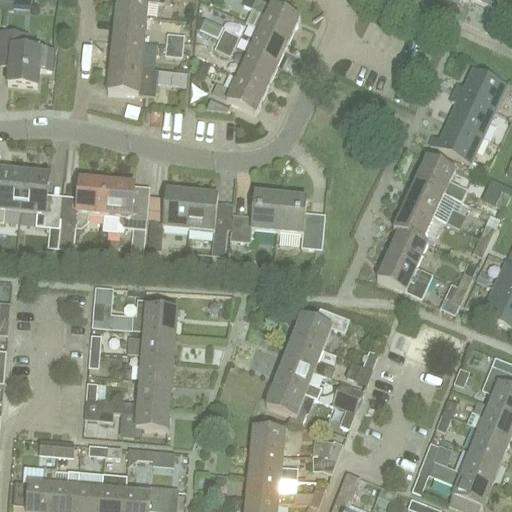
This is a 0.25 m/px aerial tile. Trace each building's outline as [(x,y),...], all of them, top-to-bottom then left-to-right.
[(31,0),(0,0),(0,12),(30,16),(31,0)] [(164,0),(117,0),(117,3),(115,17),(146,21),(147,6),(163,8),(164,0)] [(173,0),(173,8),(194,10),(195,0),(173,0)] [(475,0),(472,6),(497,18),(504,0),(475,0)] [(260,34),(288,48),(299,23),(270,10),(270,11),(256,4),(251,14),(266,21),(260,34)] [(143,47),(146,21),(115,17),(112,44),(143,47)] [(219,45),(234,52),(239,42),(224,34),(219,45)] [(277,72),(288,48),(260,34),(249,59),(277,72)] [(56,56),(40,54),(25,53),(27,40),(0,37),(0,71),(8,72),(6,88),(36,92),(38,77),(54,79),(56,56)] [(166,50),(183,52),(184,41),(167,39),(166,50)] [(140,74),(143,47),(112,44),(109,71),(140,74)] [(230,62),(234,52),(219,45),(214,55),(230,62)] [(182,63),(183,52),(166,50),(164,61),(182,63)] [(266,95),(277,72),(249,59),(238,82),(266,95)] [(157,76),(140,74),(109,71),(107,88),(106,97),(138,101),(137,100),(144,101),(153,102),(155,90),(157,76)] [(454,98),(494,116),(506,90),(473,74),(464,93),(458,90),(454,98)] [(254,120),(266,95),(238,82),(231,96),(216,89),(211,99),(227,107),(229,108),(254,120)] [(482,142),(494,116),(454,98),(451,106),(457,109),(449,127),(482,142)] [(472,166),(482,142),(449,127),(440,145),(434,142),(430,150),(459,164),(470,169),(472,166)] [(468,196),(449,187),(455,174),(427,161),(416,185),(461,206),(468,196)] [(20,217),(23,179),(6,177),(0,176),(0,228),(2,229),(3,216),(20,217)] [(59,234),(60,223),(62,201),(45,200),(47,181),(23,179),(20,217),(35,219),(34,231),(50,233),(59,234)] [(103,221),(107,187),(79,184),(77,203),(75,225),(60,223),(59,234),(57,253),(72,255),(74,234),(81,235),(88,230),(89,220),(103,221)] [(511,194),(511,193),(489,184),(480,204),(503,215),(511,194)] [(460,207),(461,206),(416,185),(404,210),(432,223),(444,229),(451,214),(456,217),(460,207)] [(146,221),(131,219),(133,193),(134,189),(107,187),(103,221),(119,223),(118,228),(123,234),(132,235),(130,261),(142,262),(145,233),(146,224),(146,221)] [(146,221),(148,203),(148,195),(133,193),(131,219),(146,221)] [(188,236),(192,198),(166,195),(165,205),(163,226),(150,224),(147,254),(160,256),(162,233),(188,236)] [(217,200),(192,198),(188,236),(215,238),(213,262),(225,263),(227,237),(231,237),(231,233),(214,231),(216,210),(217,200)] [(276,238),(280,201),(254,198),(252,215),(251,222),(232,220),(231,233),(231,237),(230,246),(249,248),(251,236),(276,238)] [(77,203),(62,201),(60,223),(75,225),(77,203)] [(280,201),(276,238),(302,241),(301,253),(321,255),(324,220),(310,219),(304,218),(305,203),(280,201)] [(146,224),(150,224),(163,226),(165,205),(148,203),(146,221),(146,224)] [(231,233),(232,220),(233,212),(216,210),(214,231),(231,233)] [(421,246),(432,223),(404,210),(394,233),(399,236),(421,246)] [(451,214),(444,229),(460,236),(466,222),(456,217),(451,214)] [(119,223),(103,221),(102,237),(123,239),(123,234),(118,228),(119,223)] [(433,252),(444,229),(432,223),(421,246),(427,248),(433,252)] [(478,244),(487,248),(494,234),(484,230),(478,244)] [(59,234),(50,233),(48,252),(57,253),(59,234)] [(427,248),(421,246),(399,236),(387,259),(415,272),(427,248)] [(484,255),(487,248),(478,244),(472,258),(481,262),(484,255)] [(376,284),(404,297),(422,305),(433,281),(415,272),(387,259),(376,284)] [(142,262),(130,261),(129,273),(141,273),(142,262)] [(511,268),(507,266),(495,292),(511,300),(511,268)] [(468,268),(463,278),(472,282),(476,272),(468,268)] [(457,292),(465,296),(472,282),(463,278),(457,292)] [(465,296),(457,292),(451,289),(439,313),(454,320),(465,296)] [(511,300),(495,292),(482,319),(511,333),(511,300)] [(132,337),(133,325),(111,323),(113,296),(95,294),(94,297),(91,333),(132,337)] [(0,309),(0,324),(8,325),(10,309),(0,308),(0,309)] [(133,325),(132,337),(143,337),(145,313),(156,314),(156,311),(137,309),(136,325),(133,325)] [(176,340),(178,316),(156,314),(145,313),(143,337),(159,339),(176,340)] [(322,355),(331,334),(344,339),(350,326),(320,314),(315,327),(301,321),(292,344),(322,355)] [(0,340),(7,341),(8,325),(0,324),(0,340)] [(176,340),(159,339),(143,337),(143,348),(141,361),(159,363),(174,364),(176,340)] [(90,357),(100,358),(101,342),(91,341),(90,357)] [(318,367),(322,355),(292,344),(283,367),(313,378),(323,382),(331,385),(335,374),(318,367)] [(127,347),(127,360),(141,361),(143,348),(127,347)] [(99,374),(100,358),(90,357),(88,373),(99,374)] [(363,371),(373,375),(379,361),(369,357),(363,371)] [(174,364),(159,363),(141,361),(139,385),(159,387),(172,388),(174,364)] [(491,372),(511,380),(511,369),(495,362),(491,372)] [(319,393),(323,382),(313,378),(283,367),(275,389),(314,404),(317,405),(322,394),(319,393)] [(363,371),(351,367),(346,381),(367,390),(373,375),(363,371)] [(489,412),(511,421),(511,395),(511,392),(511,380),(491,372),(482,396),(493,401),(489,412)] [(454,389),(463,393),(469,377),(460,374),(454,389)] [(159,387),(139,385),(137,409),(170,411),(172,388),(159,387)] [(266,411),(289,420),(286,429),(301,432),(306,420),(309,419),(314,404),(275,389),(274,390),(270,389),(266,400),(270,401),(266,411)] [(340,389),(331,411),(345,416),(340,431),(349,435),(364,398),(340,389)] [(85,405),(95,406),(97,391),(87,390),(85,405)] [(442,419),(452,423),(457,409),(448,404),(442,419)] [(85,405),(84,428),(112,430),(113,420),(121,421),(137,422),(135,442),(142,443),(167,445),(170,411),(137,409),(95,406),(85,405)] [(511,441),(511,421),(489,412),(477,408),(473,419),(484,424),(480,434),(510,446),(511,441)] [(445,438),(452,423),(442,419),(436,435),(445,438)] [(484,424),(473,419),(468,429),(480,434),(484,424)] [(141,447),(142,443),(135,442),(137,422),(121,421),(119,445),(141,447)] [(251,458),(283,461),(285,437),(253,434),(251,458)] [(501,469),(510,446),(480,434),(471,457),(501,469)] [(329,462),(337,465),(343,451),(334,447),(334,449),(314,447),(312,462),(329,462)] [(57,459),(58,449),(41,448),(40,458),(57,459)] [(58,449),(57,459),(72,460),(73,450),(58,449)] [(430,449),(424,463),(433,467),(439,453),(430,449)] [(105,463),(105,453),(89,452),(88,462),(105,463)] [(105,453),(105,463),(120,464),(121,454),(105,453)] [(433,467),(447,473),(453,458),(439,453),(433,467)] [(173,472),(174,459),(129,455),(128,474),(139,465),(152,467),(152,470),(173,472)] [(492,491),(501,469),(471,457),(462,479),(473,483),(492,491)] [(282,474),(283,461),(251,458),(249,482),(280,485),(296,486),(297,476),(282,474)] [(331,480),(337,465),(329,462),(312,462),(313,477),(323,477),(331,480)] [(424,463),(418,479),(427,482),(428,481),(456,492),(448,511),(449,511),(483,511),(484,510),(492,491),(473,483),(462,479),(447,473),(433,467),(424,463)] [(55,491),(56,475),(44,474),(42,490),(29,489),(27,511),(52,511),(54,491),(55,491)] [(54,491),(52,511),(76,511),(78,493),(79,493),(79,479),(68,478),(67,492),(55,491),(54,491)] [(349,511),(350,511),(361,485),(347,479),(333,511),(349,511)] [(427,482),(418,479),(411,497),(420,500),(427,482)] [(102,495),(100,511),(124,511),(126,497),(127,481),(116,481),(115,496),(102,495)] [(279,498),(280,485),(249,482),(246,506),(278,509),(294,511),(310,511),(310,510),(315,511),(318,511),(324,498),(316,495),(314,500),(295,499),(279,498)] [(295,499),(296,486),(280,485),(279,498),(295,499)] [(10,511),(27,511),(29,489),(12,487),(11,498),(10,511)] [(162,511),(164,493),(153,492),(149,496),(149,499),(126,497),(124,511),(162,511)] [(78,493),(76,511),(100,511),(102,495),(79,493),(78,493)] [(164,493),(162,511),(177,511),(178,500),(179,495),(164,493)] [(396,499),(382,493),(379,503),(393,508),(396,499)]
